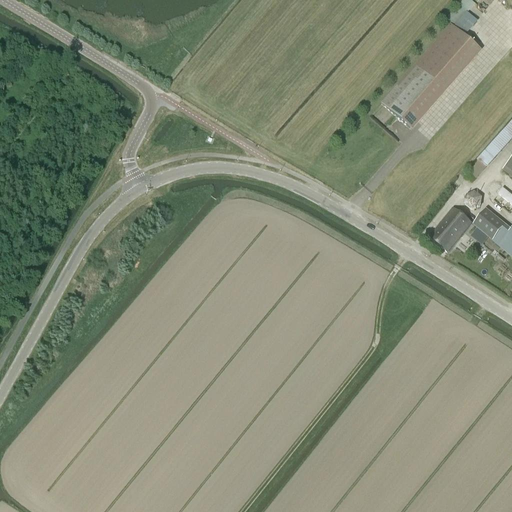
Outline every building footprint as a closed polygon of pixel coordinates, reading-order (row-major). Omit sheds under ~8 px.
[(450,26),(381,105),(409,130),(478,51),(450,26)] [(465,179),(472,184),(485,170),(479,164),(465,179)] [(511,197),(503,190),(499,196),(511,205),(511,197)] [(483,207),(479,191),(465,195),(469,211),(483,207)] [(446,254),(470,224),(453,210),(428,239),(446,254)] [(511,257),(511,230),(511,231),(485,210),(473,226),(511,257)] [(459,241),(467,247),(472,241),(464,235),(459,241)]
